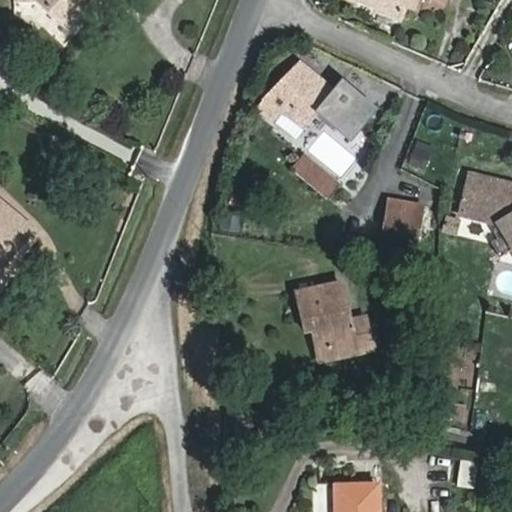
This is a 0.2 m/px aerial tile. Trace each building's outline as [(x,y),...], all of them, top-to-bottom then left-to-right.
[(23,0),(24,7),(44,6),(77,35),(95,16),(89,9),(96,0),(23,0)] [(354,0),(353,3),(360,5),(361,3),(404,17),(408,4),(409,0),(354,0)] [(425,0),(435,0),(439,1),(439,0),(409,0),(408,4),(421,9),(425,0)] [(333,96),(298,69),(261,116),(275,128),(282,120),(302,135),(317,117),(350,144),(369,119),(355,107),(359,102),(340,87),(333,96)] [(302,135),(282,120),(275,128),(296,144),(302,135)] [(411,148),(403,167),(421,175),(429,156),(411,148)] [(336,190),(297,159),(286,173),(324,203),(336,190)] [(511,184),(461,173),(453,210),(490,218),(510,247),(511,245),(511,184)] [(0,245),(7,237),(18,246),(33,227),(0,198),(0,245)] [(409,248),(419,206),(390,200),(380,242),(409,248)] [(216,231),(238,235),(241,217),(219,213),(216,231)] [(463,221),(446,218),(442,234),(459,237),(463,221)] [(0,245),(0,266),(18,246),(7,237),(0,245)] [(311,313),(358,322),(353,288),(302,294),(304,311),(311,313)] [(311,313),(304,311),(306,334),(314,333),(311,313)] [(381,361),(375,325),(358,322),(311,313),(314,333),(317,354),(362,350),(364,363),(381,361)] [(317,354),(319,367),(364,363),(362,350),(317,354)] [(444,426),(463,427),(464,406),(445,405),(444,426)] [(453,489),(473,491),(476,461),(456,458),(453,489)] [(379,511),(379,484),(337,485),(336,511),(379,511)]
